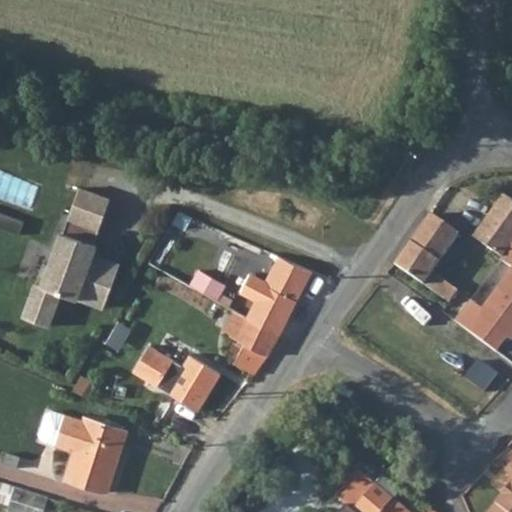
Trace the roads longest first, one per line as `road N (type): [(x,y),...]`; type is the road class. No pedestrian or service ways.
road 1 (track): [(415,192),(106,143),(0,108)]
road 2 (residential): [(304,341),(457,124)]
road 3 (residential): [(304,341),(456,439),(482,438),(511,408)]
road 4 (residential): [(183,511),(216,453),(304,341)]
road 5 (unclassified): [(457,124),(474,0)]
